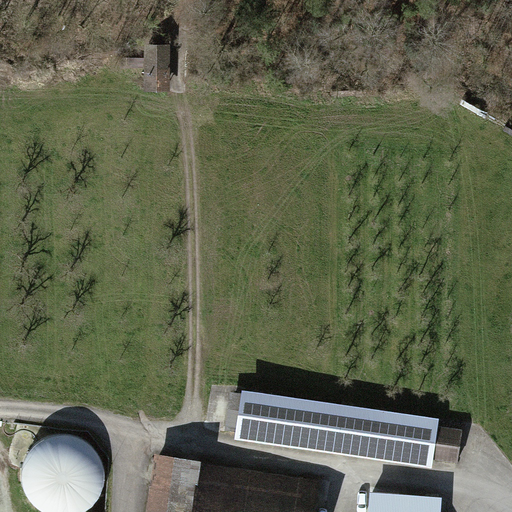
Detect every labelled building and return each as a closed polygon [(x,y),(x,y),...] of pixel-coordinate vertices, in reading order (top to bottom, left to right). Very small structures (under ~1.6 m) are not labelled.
[(174,43),(145,43),(145,89),(173,89),(174,43)] [(241,432),(430,460),(435,420),(371,411),(371,413),(246,395),(241,432)] [(457,458),(463,427),(438,423),(433,454),(457,458)] [(48,437),(45,506),(99,509),(102,440),(48,437)] [(296,505),(299,483),(199,468),(200,464),(157,458),(153,488),(172,491),(168,511),(192,511),(196,490),(296,505)] [(192,511),(310,511),(314,486),(299,483),(296,505),(196,490),(192,511)] [(436,511),(438,498),(398,496),(397,511),(436,511)]
